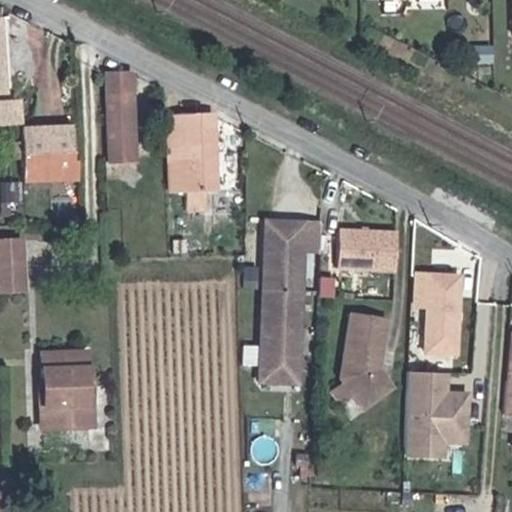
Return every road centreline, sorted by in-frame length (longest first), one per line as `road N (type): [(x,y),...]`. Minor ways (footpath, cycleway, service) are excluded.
road 1 (residential): [(28,0),(511,251)]
road 2 (unknown): [(85,28),(88,252),(80,262),(50,261)]
